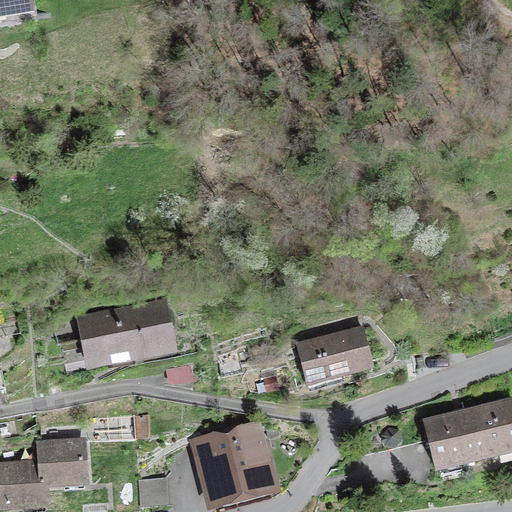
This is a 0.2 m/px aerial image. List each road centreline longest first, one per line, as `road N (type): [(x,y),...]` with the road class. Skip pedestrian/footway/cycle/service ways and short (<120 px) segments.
road 1 (residential): [(0,409),(141,387),(341,420)]
road 2 (residential): [(341,420),(511,356)]
road 3 (residential): [(267,511),(293,499),(341,420)]
